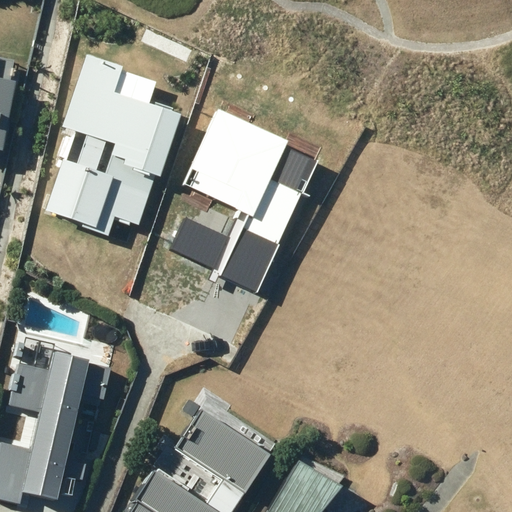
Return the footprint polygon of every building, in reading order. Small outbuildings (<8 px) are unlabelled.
[(103,61),(73,52),(49,126),(57,128),(31,208),(68,220),(66,225),(95,235),(101,215),(127,223),(162,114),(155,111),(94,91),(103,61)] [(0,114),(10,62),(0,59),(0,114)] [(0,440),(0,504),(7,506),(10,491),(34,497),(69,360),(35,352),(32,366),(9,360),(0,392),(0,403),(20,409),(11,444),(0,440)] [(84,363),(80,398),(95,399),(98,365),(84,363)] [(210,511),(252,447),(182,403),(137,473),(124,465),(97,509),(101,511),(210,511)] [(297,511),(323,480),(280,455),(246,511),(297,511)]
